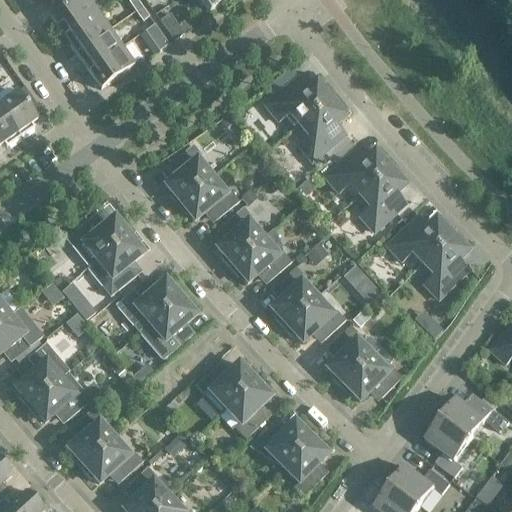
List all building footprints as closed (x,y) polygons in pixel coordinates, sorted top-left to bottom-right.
[(95,15),(85,0),(58,0),(52,4),(58,13),(50,19),(63,38),(95,15)] [(142,9),(135,0),(133,0),(128,4),(135,13),(142,9)] [(198,0),(209,15),(229,0),(198,0)] [(148,19),(142,9),(135,13),(142,23),(148,19)] [(108,32),(95,15),(63,38),(75,55),(108,32)] [(169,16),(159,23),(173,44),(183,37),(169,16)] [(179,29),(184,36),(193,29),(188,22),(179,29)] [(169,47),(154,26),(144,33),(159,54),(169,47)] [(120,50),(108,32),(75,55),(88,73),(120,50)] [(133,68),(120,50),(88,73),(100,91),(133,68)] [(290,115),(300,127),(334,99),(334,98),(333,99),(323,88),(322,89),(316,83),(308,90),(300,80),(266,107),(280,124),(290,115)] [(17,93),(0,104),(0,111),(20,139),(34,130),(29,123),(35,119),(17,93)] [(334,99),(300,127),(309,138),(299,147),(312,163),(346,136),(337,126),(346,119),(341,113),(343,111),(333,100),(334,99)] [(20,139),(0,111),(0,148),(3,146),(6,149),(20,139)] [(171,195),(168,197),(176,207),(211,179),(197,162),(201,158),(193,147),(170,166),(178,176),(164,187),(171,195)] [(350,186),(360,197),(393,168),(393,167),(392,168),(382,157),(380,159),(375,153),(367,160),(358,150),(326,179),(340,195),(350,186)] [(393,168),(360,197),(370,209),(360,217),(374,233),(406,205),(398,195),(406,188),(400,182),(402,180),(392,169),(393,168)] [(225,197),(211,179),(176,207),(185,217),(187,215),(194,223),(207,212),(216,222),(239,204),(230,193),(225,197)] [(253,196),(243,203),(246,206),(247,205),(255,199),(253,196)] [(223,258),(221,259),(220,260),(229,270),(262,241),(247,224),(252,220),(243,209),(221,229),(230,239),(216,250),(223,258)] [(412,254),(423,265),(455,234),(454,234),(453,235),(443,224),(442,226),(436,220),(428,228),(419,218),(388,248),(403,264),(412,254)] [(82,245),(96,263),(131,236),(123,225),(120,228),(114,220),(100,231),(92,220),(69,239),(77,249),(82,245)] [(272,233),(262,241),(229,270),(237,280),(240,278),(247,285),(260,274),(269,284),(291,265),(282,254),(280,247),(278,243),(276,240),(274,237),(272,234),(272,233)] [(455,235),(455,234),(423,265),(433,276),(424,285),(439,301),(470,271),(461,261),(468,254),(463,248),(465,246),(454,236),(455,235)] [(131,236),(96,263),(87,271),(109,299),(141,274),(133,264),(143,256),(136,248),(139,246),(131,236)] [(308,256),(306,258),(314,267),(327,256),(318,246),(308,256)] [(277,319),(274,321),(283,331),(316,300),(300,284),(305,280),(295,270),(274,290),(283,299),(270,311),(277,319)] [(143,284),(120,303),(116,307),(140,334),(182,298),(174,288),(171,290),(164,282),(151,294),(143,284)] [(71,286),(62,294),(85,322),(95,315),(71,286)] [(191,308),(182,298),(140,334),(163,362),(190,339),(181,329),(195,318),(188,310),(191,308)] [(331,317),(316,300),(283,331),(292,340),(295,338),(302,345),(315,333),(324,343),(345,323),(336,313),(331,317)] [(0,325),(9,319),(0,306),(0,325)] [(9,319),(0,325),(0,355),(6,351),(14,362),(42,339),(19,311),(9,319)] [(353,321),(352,323),(358,329),(368,320),(362,313),(353,321)] [(432,325),(424,333),(433,342),(441,334),(432,325)] [(333,378),(331,379),(331,380),(340,390),(380,350),(369,339),(366,339),(363,341),(361,339),(361,338),(360,337),(359,337),(350,328),(329,349),(338,358),(326,371),(333,378)] [(511,361),(511,329),(492,352),(508,366),(511,361)] [(86,347),(85,348),(91,355),(99,348),(93,341),(86,347)] [(28,378),(14,389),(21,397),(18,399),(26,409),(60,381),(61,381),(67,375),(68,375),(44,346),(41,349),(19,368),(28,378)] [(391,361),(380,350),(340,390),(349,399),(352,396),(359,404),(371,391),(381,400),(401,380),(392,370),(391,369),(388,366),(391,364),(391,361)] [(195,388),(204,398),(195,406),(211,423),(220,415),(224,410),(256,380),(248,370),(247,371),(245,373),(238,365),(225,378),(216,368),(195,388)] [(116,377),(120,382),(126,376),(122,372),(116,377)] [(135,378),(134,379),(140,387),(148,381),(141,373),(135,378)] [(60,381),(26,409),(35,419),(36,419),(38,417),(44,425),(58,413),(66,424),(88,405),(89,405),(88,405),(80,394),(82,392),(67,375),(61,381),(60,381)] [(256,380),(224,410),(240,427),(236,431),(245,441),(266,421),(257,411),(270,399),(263,392),(265,390),(265,389),(256,380)] [(472,398),(465,408),(456,401),(440,421),(470,444),(485,424),(501,435),(508,426),(472,398)] [(164,412),(164,413),(170,420),(178,413),(171,406),(164,412)] [(74,459),(72,460),(72,461),(80,471),(113,441),(98,424),(102,420),(93,410),(72,430),(80,439),(67,451),(74,459)] [(470,444),(440,421),(425,442),(442,456),(435,465),(455,480),(462,470),(455,464),(470,444)] [(282,469),(313,438),(303,429),(301,431),(294,424),(281,436),(272,427),(250,449),(282,469)] [(181,436),(173,444),(173,445),(181,453),(189,445),(181,436)] [(322,447),(313,438),(282,469),(298,485),(294,490),(303,499),(324,478),(314,469),(327,457),(320,449),(322,447)] [(129,458),(113,441),(80,471),(89,481),(92,478),(99,486),(112,474),(120,484),(142,464),(133,454),(129,458)] [(0,489),(0,486),(11,477),(0,463),(0,502),(6,497),(0,489)] [(405,468),(389,489),(419,511),(434,491),(442,497),(449,487),(430,472),(422,482),(405,468)] [(123,511),(155,511),(168,500),(152,483),(157,479),(147,469),(126,490),(135,499),(123,511)] [(418,511),(419,511),(389,489),(373,510),(376,511),(418,511)] [(42,511),(25,492),(3,511),(42,511)] [(179,511),(168,500),(155,511),(179,511)]
